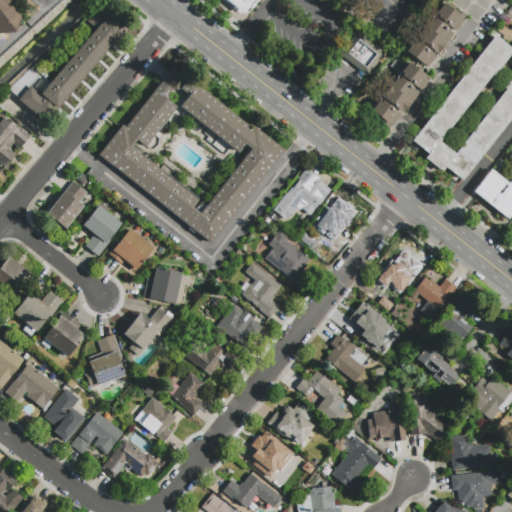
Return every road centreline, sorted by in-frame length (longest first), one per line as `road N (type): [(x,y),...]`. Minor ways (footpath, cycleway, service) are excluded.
road 1 (residential): [(0,425),(103,505),(144,511),(165,501),(403,195)]
road 2 (secondary): [(174,17),(511,282)]
road 3 (residential): [(0,220),(174,17)]
road 4 (residential): [(4,216),(109,298)]
